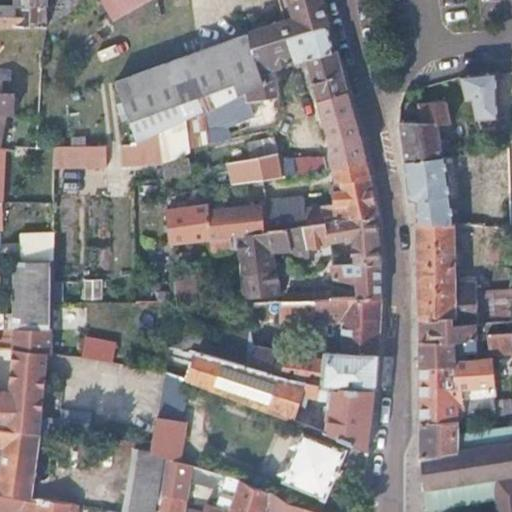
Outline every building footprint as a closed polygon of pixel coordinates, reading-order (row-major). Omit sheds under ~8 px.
[(0,27),(17,27),(47,27),(48,23),(48,0),(14,0),(14,7),(0,6),(0,27)] [(139,6),(148,0),(103,0),(114,20),(139,6)] [(116,82),(138,144),(150,139),(159,134),(185,122),(204,112),(231,99),(264,82),(254,49),(283,39),(291,38),(328,29),(330,28),(322,0),(290,0),(293,6),(283,9),(287,20),(250,34),(116,82)] [(290,0),(280,0),(283,9),(293,6),(290,0)] [(0,27),(0,149),(3,149),(14,149),(15,146),(35,147),(40,66),(17,65),(16,63),(17,27),(0,27)] [(328,29),(291,38),(296,63),(307,60),(335,52),(328,29)] [(264,82),(231,99),(236,109),(251,102),(250,100),(279,97),(275,69),(296,63),(291,38),(283,39),(254,49),(264,82)] [(319,101),(349,95),(337,52),(335,52),(307,60),(319,101)] [(474,104),(476,119),(500,118),(498,74),(490,75),(461,78),(465,102),(474,100),(474,104)] [(329,141),(363,143),(363,140),(349,95),(319,101),(329,141)] [(400,124),(405,164),(442,159),(438,125),(452,125),(449,105),(419,105),(414,124),(400,124)] [(204,112),(185,122),(189,146),(209,142),(209,139),(204,112)] [(159,134),(161,150),(162,159),(189,146),(185,122),(159,134)] [(159,134),(150,139),(151,150),(161,150),(159,134)] [(209,139),(209,142),(210,145),(220,142),(218,137),(209,139)] [(278,155),(275,138),(249,144),(251,159),(278,155)] [(333,167),(367,160),(363,143),(329,141),(329,157),(322,158),(324,169),(333,167)] [(54,147),(54,166),(106,166),(105,147),(54,147)] [(232,185),(258,180),(264,179),(281,176),(279,161),(278,155),(251,159),(229,163),(232,185)] [(187,157),(162,163),(164,178),(190,172),(187,157)] [(446,159),(450,185),(457,183),(453,157),(446,159)] [(418,204),(419,223),(456,225),(450,185),(446,159),(442,159),(405,164),(409,199),(418,204)] [(291,160),(279,161),(281,176),(294,174),(291,160)] [(329,225),(376,218),(378,218),(377,215),(367,160),(333,167),(335,181),(332,185),(335,204),(321,207),(323,226),(329,225)] [(305,228),(307,228),(305,209),(304,197),(266,201),(268,219),(269,232),(289,230),(305,228)] [(208,205),(167,210),(171,242),(211,238),(231,236),(239,235),(264,233),(262,219),(261,206),(209,212),(208,205)] [(307,228),(323,226),(321,207),(305,209),(307,228)] [(354,265),(381,265),(376,218),(329,225),(331,244),(353,241),(354,265)] [(477,325),(511,321),(511,281),(477,283),(477,278),(462,279),(462,284),(456,285),(456,236),(456,225),(419,223),(421,320),(452,318),(453,327),(477,325)] [(331,244),(329,225),(323,226),(307,228),(305,228),(308,248),(323,246),(323,253),(325,253),(326,259),(333,257),(331,244)] [(291,251),(308,248),(305,228),(289,230),(291,251)] [(264,233),(239,235),(240,249),(241,261),(276,268),(276,264),(274,250),(291,251),(289,230),(269,232),(264,233)] [(239,235),(231,236),(233,250),(240,249),(239,235)] [(231,236),(211,238),(213,263),(220,263),(219,251),(233,250),(231,236)] [(22,242),(14,259),(54,259),(54,243),(22,242)] [(21,321),(54,326),(54,259),(14,259),(13,287),(13,313),(21,310),(21,321)] [(241,261),(243,282),(245,297),(280,294),(276,268),(241,261)] [(357,298),(382,299),(381,265),(354,265),(334,264),(335,278),(356,281),(357,298)] [(178,302),(201,302),(200,294),(192,293),(190,270),(174,271),(178,302)] [(101,280),(83,282),(86,299),(103,297),(101,280)] [(288,293),(284,301),(315,300),(315,292),(288,293)] [(332,299),(332,297),(332,292),(315,292),(315,300),(332,299)] [(344,354),(377,355),(382,299),(357,298),(332,297),(332,299),(315,300),(284,301),(282,302),(282,321),(321,321),(327,322),(343,323),(342,338),(344,338),(344,354)] [(0,308),(8,304),(0,300),(0,308)] [(86,310),(56,309),(56,328),(85,328),(86,310)] [(0,322),(21,321),(21,310),(13,313),(0,318),(0,322)] [(421,342),(476,340),(478,341),(478,336),(477,325),(453,327),(452,318),(421,320),(421,342)] [(0,349),(14,350),(48,354),(54,354),(54,326),(21,321),(0,322),(0,349)] [(323,384),(325,360),(250,345),(229,345),(228,350),(215,346),(217,330),(170,326),(167,345),(167,347),(187,352),(191,349),(195,350),(220,358),(274,374),(323,384)] [(421,368),(421,423),(459,421),(459,423),(496,416),(493,399),(462,401),(462,390),(480,389),(494,387),(495,391),(511,389),(511,359),(492,362),(491,353),(511,352),(511,333),(478,336),(478,341),(476,340),(477,360),(421,368)] [(85,335),(82,353),(98,355),(98,347),(108,340),(85,335)] [(421,342),(421,368),(477,360),(476,340),(421,342)] [(0,428),(42,435),(43,419),(48,354),(14,350),(10,396),(0,395),(0,428)] [(328,432),(369,452),(375,394),(377,355),(344,354),(325,352),(325,360),(323,384),(274,374),(220,358),(195,350),(189,381),(229,396),(295,421),(300,405),(307,407),(310,396),(318,399),(333,400),(328,432)] [(163,388),(158,408),(180,413),(184,393),(163,388)] [(496,416),(497,428),(511,425),(511,397),(493,399),(496,416)] [(43,419),(42,435),(85,440),(87,424),(43,419)] [(160,419),(155,441),(154,453),(167,457),(180,461),(187,424),(160,419)] [(421,423),(421,456),(442,453),(442,437),(458,434),(459,423),(459,421),(421,423)] [(511,511),(511,425),(497,428),(458,434),(442,437),(442,453),(421,456),(426,510),(496,499),(497,511),(511,511)] [(0,428),(0,447),(4,448),(0,471),(0,492),(1,493),(31,497),(42,435),(0,428)] [(284,481),(324,497),(327,497),(346,450),(304,433),(284,481)] [(155,441),(134,441),(126,511),(130,511),(158,511),(167,457),(154,453),(155,441)] [(185,511),(194,465),(180,461),(167,457),(158,511),(185,511)] [(321,511),(316,510),(293,502),(274,492),(202,468),(199,478),(211,482),(210,487),(223,492),(222,494),(230,497),(225,511),(208,506),(206,511),(321,511)] [(75,511),(77,504),(39,498),(37,511),(75,511)]
